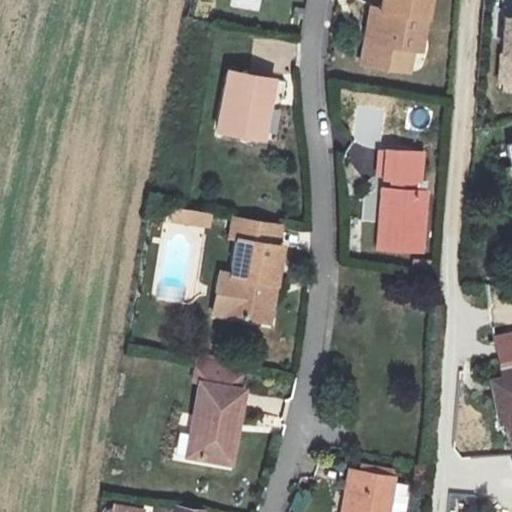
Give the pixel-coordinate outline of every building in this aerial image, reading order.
[(388,0),(383,28),(366,24),(361,52),(405,60),(416,7),(425,8),(426,0),(388,0)] [(370,0),(366,24),(383,28),(388,0),(370,0)] [(276,69),(233,61),(223,122),(265,129),(276,69)] [(511,61),(501,86),(511,93),(511,61)] [(271,111),(270,135),(283,135),(283,111),(271,111)] [(511,135),(502,137),(511,185),(511,135)] [(387,184),(379,237),(419,245),(427,188),(419,187),(425,154),(377,145),(373,171),(403,177),(401,187),(387,184)] [(245,269),(238,308),(271,313),(286,235),(277,234),(283,213),(231,204),(226,230),(239,233),(233,268),(245,269)] [(169,208),(167,223),(209,229),(211,213),(169,208)] [(245,269),(233,268),(226,306),(238,308),(245,269)] [(511,344),(498,346),(501,374),(510,374),(511,395),(502,396),(505,427),(511,427),(511,435),(511,344)] [(181,452),(217,461),(226,421),(237,423),(245,393),(197,380),(181,452)] [(226,421),(217,461),(227,463),(237,423),(226,421)] [(356,489),(351,511),(386,511),(392,477),(348,471),(345,487),(356,489)] [(392,484),(391,511),(404,511),(405,484),(392,484)] [(339,511),(351,511),(356,489),(345,487),(339,511)]
